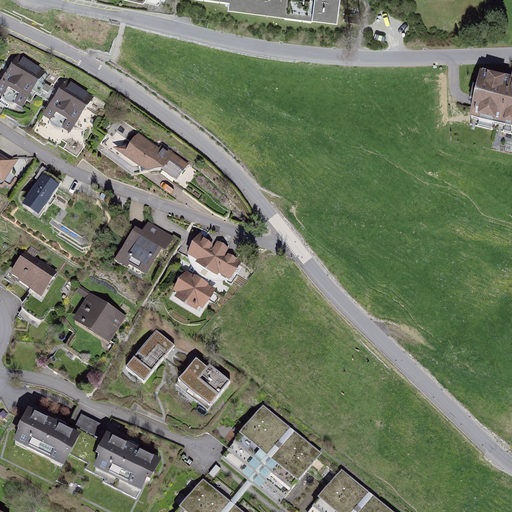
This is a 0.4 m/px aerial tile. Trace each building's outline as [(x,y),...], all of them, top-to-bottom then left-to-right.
[(225,0),(228,0),(227,8),(336,20),(338,0),(225,0)] [(0,90),(26,106),(46,73),(19,57),(0,89),(0,90)] [(511,81),(481,75),(472,119),(511,127),(511,81)] [(71,137),(95,95),(68,80),(44,121),(71,137)] [(177,153),(143,133),(130,153),(165,174),(177,153)] [(0,180),(6,184),(21,158),(0,145),(0,180)] [(42,178),(18,213),(32,223),(56,187),(42,178)] [(150,219),(128,258),(156,273),(177,235),(150,219)] [(215,272),(233,276),(246,271),(246,253),(232,240),(215,235),(194,241),(202,258),(215,272)] [(9,279),(38,298),(52,276),(23,257),(9,279)] [(176,292),(207,310),(220,287),(189,269),(176,292)] [(61,356),(86,373),(122,321),(90,299),(73,323),(81,328),(61,356)] [(157,332),(127,368),(143,382),(174,345),(157,332)] [(178,385),(207,410),(228,386),(198,361),(178,385)] [(260,471),(296,425),(268,403),(232,449),(260,471)] [(82,411),(77,422),(97,432),(103,421),(82,411)] [(11,446),(62,468),(75,438),(24,416),(11,446)] [(293,496),(329,450),(301,428),(265,474),(293,496)] [(87,474),(139,497),(153,464),(101,441),(87,474)] [(357,511),(374,490),(346,468),(311,511),(357,511)] [(226,511),(234,502),(206,480),(181,511),(226,511)] [(404,511),(378,491),(362,511),(404,511)]
